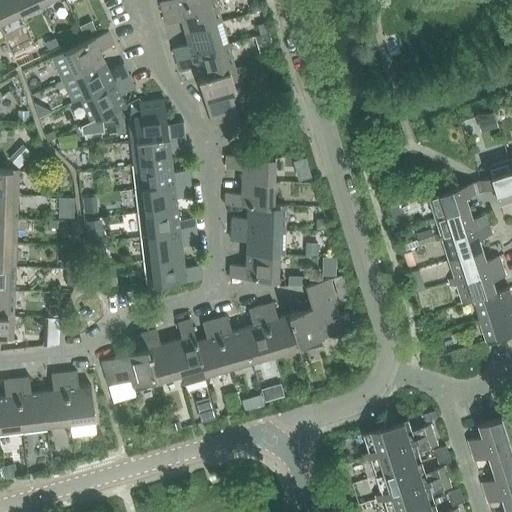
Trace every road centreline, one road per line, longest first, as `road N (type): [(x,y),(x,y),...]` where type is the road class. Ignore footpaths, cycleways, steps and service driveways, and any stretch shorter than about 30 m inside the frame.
road 1 (residential): [(202,142),(211,276),(203,297),(123,319),(83,350),(0,360)]
road 2 (tertiary): [(0,507),(249,437),(278,443)]
road 3 (residential): [(385,372),(390,346),(320,110)]
road 4 (residential): [(202,142),(163,78),(131,0)]
road 5 (residential): [(278,443),(312,414),(369,393),(385,372)]
road 6 (residential): [(444,394),(480,511)]
road 7 (residential): [(202,142),(320,110)]
